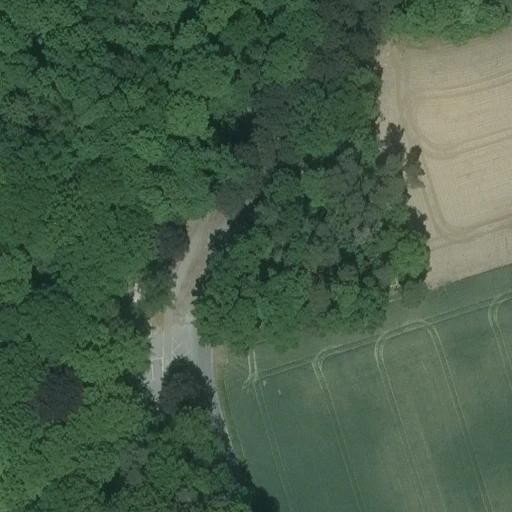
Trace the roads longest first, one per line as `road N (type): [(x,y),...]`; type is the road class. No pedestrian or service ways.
road 1 (unclassified): [(200,389),(195,328),(315,89),(381,0)]
road 2 (unclassified): [(0,492),(136,391),(200,389)]
road 3 (unclassified): [(239,511),(200,389)]
